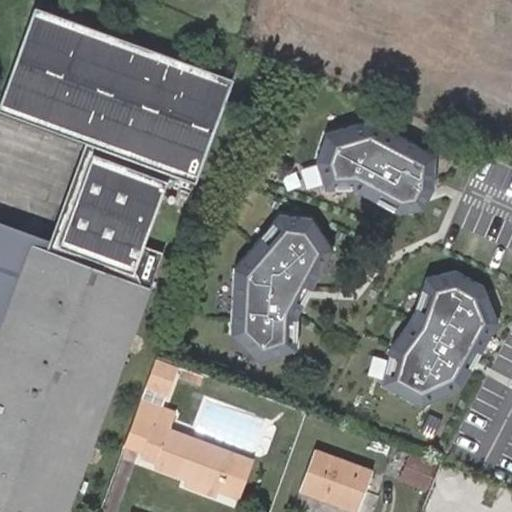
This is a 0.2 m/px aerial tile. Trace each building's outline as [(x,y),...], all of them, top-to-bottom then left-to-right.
[(0,511),(68,511),(153,285),(147,284),(139,264),(168,186),(186,177),(198,182),(236,79),(39,4),(0,107),(0,108),(88,141),(53,237),(0,216),(0,511)] [(436,155),(370,120),(325,133),(315,160),(359,183),(398,214),(415,223),(434,188),(436,155)] [(311,218),(279,213),(233,268),(230,334),(258,363),(297,350),(289,308),(298,296),(332,247),(311,218)] [(456,270),(425,277),(411,318),(391,346),(380,385),(420,406),(462,388),(498,322),(484,285),(456,270)] [(180,358),(159,350),(149,377),(170,385),(180,358)] [(179,409),(142,395),(128,433),(149,441),(145,451),(160,457),(159,461),(190,473),(187,480),(221,492),(238,446),(174,423),(179,409)] [(304,482),(360,507),(378,467),(321,443),(304,482)] [(399,473),(426,483),(435,461),(408,450),(399,473)] [(304,492),(300,501),(329,511),(352,511),(353,510),(304,492)] [(511,511),(511,506),(492,498),(485,511),(511,511)]
